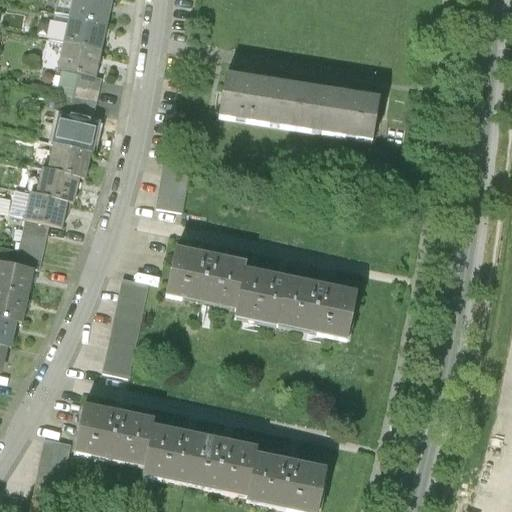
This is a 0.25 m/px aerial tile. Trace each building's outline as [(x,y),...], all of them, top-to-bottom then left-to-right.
[(104,0),(76,0),(72,20),(108,28),(114,2),(108,1),(104,0)] [(72,20),(66,46),(102,54),(108,28),(72,20)] [(97,80),(102,54),(66,46),(61,72),(62,73),(97,80)] [(102,81),(97,80),(62,73),(57,96),(66,98),(97,105),(102,81)] [(219,120),(295,132),(301,91),(225,79),(219,120)] [(377,103),(301,91),(295,132),(371,144),(377,103)] [(92,129),(97,105),(66,98),(61,122),(92,129)] [(61,122),(55,148),(92,156),(98,130),(92,129),(61,122)] [(86,181),(92,156),(55,148),(50,173),(80,180),(86,181)] [(164,163),(157,212),(182,216),(190,167),(164,163)] [(43,172),(38,198),(68,204),(74,206),(80,180),(50,173),(43,172)] [(62,231),(68,204),(38,198),(32,197),(26,223),(50,228),(62,231)] [(50,228),(26,223),(16,270),(35,274),(39,275),(50,228)] [(246,275),(247,268),(176,253),(166,300),(237,315),(246,275)] [(0,266),(0,293),(29,300),(35,274),(16,270),(0,266)] [(236,322),(291,334),(301,287),(246,275),(237,315),(236,322)] [(123,283),(104,375),(128,380),(147,288),(123,283)] [(357,299),(301,287),(291,334),(347,346),(357,299)] [(24,325),(29,300),(0,293),(0,320),(18,324),(24,325)] [(12,350),(18,324),(0,320),(0,347),(6,349),(12,350)] [(75,457),(144,471),(152,433),(154,425),(84,411),(75,457)] [(143,480),(194,491),(204,444),(152,433),(144,471),(143,480)] [(58,511),(71,447),(45,442),(31,511),(58,511)] [(255,454),(204,444),(194,491),(246,501),(254,461),(255,454)] [(317,511),(325,474),(254,461),(246,501),(245,506),(277,511),(317,511)]
